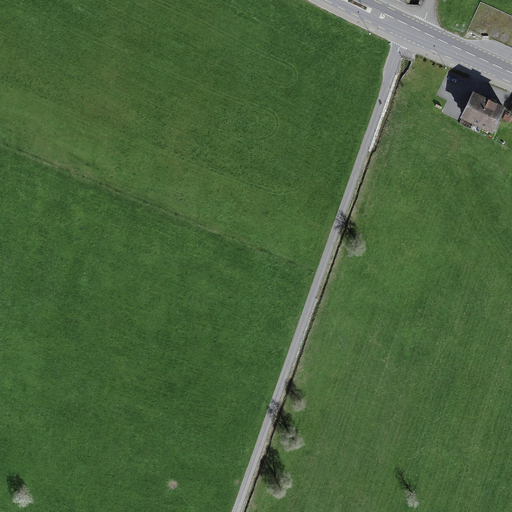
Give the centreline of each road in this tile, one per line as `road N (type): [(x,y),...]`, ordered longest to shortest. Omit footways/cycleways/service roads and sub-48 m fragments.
road 1 (track): [(238,511),(406,26)]
road 2 (primary): [(347,0),(511,75)]
